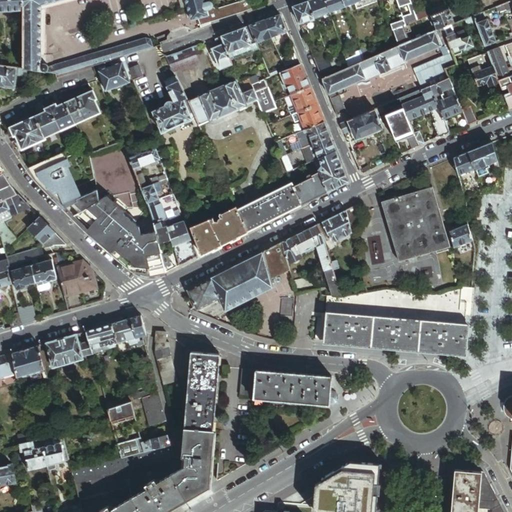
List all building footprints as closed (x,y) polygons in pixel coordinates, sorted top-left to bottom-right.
[(0,0),(0,12),(23,11),(22,0),(0,0)] [(148,50),(152,48),(149,40),(144,38),(47,67),(46,65),(44,63),(41,65),(40,6),(62,0),(184,0),(186,7),(190,21),(197,19),(208,16),(207,10),(205,3),(204,0),(22,0),(23,11),(23,31),(23,36),(23,68),(24,68),(28,69),(55,73),(57,77),(93,66),(96,65),(148,50)] [(251,9),(249,0),(246,0),(218,8),(214,8),(207,10),(208,16),(211,23),(243,13),(252,9),(251,9)] [(329,12),(324,0),(311,0),(308,1),(314,18),(329,12)] [(345,6),(342,0),(324,0),(329,12),(345,6)] [(401,18),(402,21),(404,25),(405,25),(417,20),(415,15),(409,0),(395,0),(398,8),(407,5),(410,14),(401,17),(401,18)] [(212,1),(205,3),(207,10),(214,8),(214,6),(214,4),(213,3),(212,1)] [(314,18),(308,1),(293,7),(300,23),(308,20),(314,18)] [(511,5),(511,2),(499,6),(501,10),(502,13),(511,8),(511,5)] [(430,10),(430,9),(415,15),(417,20),(420,19),(421,19),(428,16),(429,16),(430,15),(438,12),(436,8),(430,10)] [(451,24),(454,23),(448,8),(447,9),(438,12),(430,15),(434,24),(436,29),(443,27),(451,24)] [(485,21),(482,13),(474,16),(476,23),(477,23),(485,21)] [(280,15),(265,21),(272,38),(287,32),(280,15)] [(211,23),(208,16),(197,19),(200,29),(209,25),(211,23)] [(476,23),(474,16),(467,18),(470,26),(476,23)] [(421,19),(420,19),(417,20),(405,25),(408,28),(422,22),(421,19)] [(480,34),(485,46),(497,42),(488,19),(485,21),(477,23),(476,23),(480,34)] [(272,38),(265,21),(250,26),(256,43),(272,38)] [(403,26),(404,25),(402,21),(400,22),(390,25),(392,30),(403,26)] [(455,34),(451,24),(443,27),(446,37),(455,34)] [(407,38),(403,26),(392,30),(398,46),(410,41),(409,37),(407,38)] [(445,45),(449,55),(452,53),(446,37),(443,27),(436,29),(442,44),(444,43),(445,45)] [(251,45),(245,28),(221,37),(222,38),(224,45),(228,55),(251,45)] [(404,61),(442,45),(442,44),(436,29),(410,41),(398,46),(404,61)] [(455,34),(446,37),(452,53),(460,50),(463,49),(466,50),(472,47),(472,44),(470,38),(467,36),(464,30),(455,34)] [(224,45),(222,38),(221,39),(222,44),(217,46),(217,45),(215,45),(216,48),(224,45)] [(228,55),(224,45),(216,48),(212,50),(217,62),(220,69),(232,64),(228,55)] [(444,57),(449,55),(445,45),(440,47),(444,57)] [(164,52),(161,47),(161,46),(152,48),(148,50),(150,56),(164,52)] [(200,54),(197,46),(166,57),(166,58),(173,73),(197,63),(195,56),(200,54)] [(404,61),(398,46),(397,46),(382,52),(389,69),(405,62),(404,61)] [(367,47),(361,49),(362,53),(365,60),(371,57),(367,47)] [(492,63),(499,81),(510,76),(499,48),(488,52),(490,59),(492,63)] [(389,69),(382,52),(381,53),(373,56),(380,73),(389,69)] [(490,59),(488,52),(481,55),(484,61),(490,59)] [(329,61),(327,53),(314,59),(317,66),(329,61)] [(358,63),(365,60),(362,53),(356,55),(346,60),(346,62),(348,67),(358,63)] [(411,70),(419,90),(430,85),(448,78),(444,69),(457,64),(454,57),(452,53),(449,55),(444,57),(411,70)] [(299,62),(296,54),(280,60),(283,67),(299,62)] [(380,73),(373,56),(371,57),(365,60),(358,63),(364,79),(380,73)] [(488,85),(499,81),(492,63),(480,68),(476,57),(467,60),(477,86),(487,82),(488,85)] [(320,73),(332,68),(329,61),(317,66),(320,73)] [(112,66),(98,71),(105,91),(130,82),(123,62),(115,65),(114,62),(111,63),(112,66)] [(364,79),(358,63),(348,67),(322,78),(328,94),(364,79)] [(3,65),(0,64),(0,85),(14,87),(15,87),(17,75),(18,67),(3,65)] [(309,86),(300,64),(281,71),(288,86),(291,94),(309,87),(309,86)] [(138,65),(129,68),(133,81),(143,77),(138,65)] [(23,68),(18,67),(17,75),(27,77),(28,69),(24,68),(23,68)] [(281,71),(279,72),(285,87),(288,86),(281,71)] [(499,81),(501,88),(511,82),(511,81),(511,79),(510,76),(499,81)] [(190,120),(195,118),(187,101),(175,77),(164,82),(172,99),(174,103),(173,104),(172,105),(172,104),(171,104),(171,103),(170,103),(168,103),(167,104),(166,105),(165,107),(152,113),(161,133),(190,120)] [(274,102),(264,78),(250,84),(253,90),(257,101),(263,114),(276,108),(274,102)] [(452,88),(448,78),(430,85),(434,95),(439,93),(452,88)] [(253,90),(250,84),(249,80),(242,82),(246,92),(253,90)] [(247,105),(257,101),(253,90),(246,92),(241,94),(235,81),(197,97),(187,101),(195,118),(199,125),(209,121),(209,122),(219,118),(238,111),(237,110),(247,106),(247,105)] [(137,92),(134,82),(128,85),(132,94),(137,92)] [(510,108),(511,106),(511,82),(501,88),(510,108)] [(430,85),(419,90),(418,90),(420,96),(426,112),(431,110),(439,107),(436,102),(434,95),(430,85)] [(316,104),(309,87),(291,94),(292,96),(289,98),(292,105),(295,104),(298,112),(316,104)] [(420,96),(418,90),(399,98),(401,103),(420,96)] [(92,91),(66,103),(74,121),(82,117),(83,121),(100,113),(94,101),(96,100),(92,91)] [(340,93),(330,97),(337,114),(347,110),(340,93)] [(442,100),(439,93),(434,95),(436,102),(442,100)] [(462,112),(462,110),(455,95),(442,100),(436,102),(439,107),(443,119),(446,118),(462,112)] [(426,112),(420,96),(401,103),(403,108),(408,120),(426,112)] [(74,121),(66,103),(57,107),(51,110),(59,127),(74,121)] [(323,121),(316,104),(298,112),(301,119),(298,120),(301,128),(304,127),(305,129),(306,129),(323,121)] [(384,111),(382,105),(376,108),(374,109),(376,114),(384,111)] [(468,125),(477,121),(470,106),(462,110),(462,112),(468,125)] [(434,123),(439,137),(449,133),(443,119),(439,107),(431,110),(436,122),(434,123)] [(408,120),(403,108),(386,115),(396,139),(406,135),(413,132),(408,120)] [(369,111),(348,120),(352,131),(354,137),(355,139),(382,127),(376,114),(374,109),(369,111)] [(59,127),(51,110),(46,112),(35,117),(43,135),(59,127)] [(455,130),(468,125),(462,112),(446,118),(450,127),(455,129),(455,130)] [(43,135),(35,117),(10,128),(14,136),(16,135),(18,139),(22,150),(46,139),(45,138),(43,135)] [(195,130),(200,128),(199,125),(195,118),(190,120),(195,130)] [(352,131),(348,120),(340,123),(345,134),(349,132),(352,131)] [(75,124),(74,121),(59,127),(61,131),(75,124)] [(330,136),(323,121),(306,129),(309,136),(312,144),(330,136)] [(61,131),(59,127),(43,135),(45,138),(61,131)] [(412,148),(419,145),(414,135),(413,132),(406,135),(412,148)] [(419,145),(424,143),(419,133),(414,135),(419,145)] [(336,151),(330,136),(312,144),(318,159),(336,151)] [(11,142),(18,152),(22,150),(18,139),(11,142)] [(280,139),(275,142),(281,157),(287,154),(280,139)] [(128,157),(123,142),(99,150),(99,151),(89,154),(101,201),(99,202),(103,219),(109,244),(111,251),(133,270),(164,273),(166,272),(162,255),(159,244),(157,233),(157,231),(154,225),(154,223),(146,204),(145,200),(141,189),(140,187),(137,179),(133,169),(131,165),(129,158),(128,157)] [(491,143),(468,152),(474,169),(475,170),(487,165),(492,163),(496,161),(491,143)] [(159,160),(155,149),(129,158),(131,165),(133,169),(159,160)] [(348,181),(336,151),(318,159),(321,164),(321,165),(319,169),(320,171),(328,191),(348,181)] [(474,169),(468,152),(453,159),(458,176),(474,169)] [(487,165),(475,170),(478,178),(487,174),(486,170),(488,168),(487,165)] [(324,193),(328,191),(320,171),(316,173),(324,193)] [(301,205),(324,193),(316,173),(312,175),(311,173),(309,173),(307,174),(306,176),(306,178),(293,185),(301,205)] [(0,201),(17,194),(3,174),(0,174),(0,201)] [(137,179),(140,187),(145,185),(142,177),(137,179)] [(248,232),(301,205),(293,185),(291,181),(237,209),(248,232)] [(152,185),(141,189),(145,200),(146,204),(158,200),(152,185)] [(397,262),(448,247),(431,187),(380,202),(397,262)] [(0,213),(26,203),(17,194),(0,201),(0,213)] [(158,200),(146,204),(154,223),(166,219),(160,203),(159,203),(158,200)] [(103,219),(99,202),(73,216),(92,235),(111,251),(109,244),(103,219)] [(12,216),(30,207),(26,203),(0,213),(0,232),(6,229),(3,224),(4,223),(12,220),(12,216)] [(237,209),(235,205),(231,208),(224,211),(224,210),(222,211),(222,212),(221,213),(222,215),(220,216),(218,220),(215,219),(214,216),(191,228),(202,255),(248,232),(237,209)] [(352,207),(344,211),(349,227),(357,225),(352,207)] [(349,227),(344,211),(321,223),(331,242),(331,243),(351,233),(349,227)] [(172,240),(174,246),(177,245),(182,243),(191,239),(183,218),(181,215),(166,220),(168,226),(172,240)] [(67,245),(40,218),(29,228),(42,243),(46,248),(53,247),(53,246),(65,246),(67,245)] [(168,226),(166,220),(161,223),(154,225),(157,231),(157,233),(159,244),(172,240),(168,226)] [(5,249),(17,238),(4,223),(3,224),(6,229),(0,232),(0,233),(1,235),(5,249)] [(331,242),(321,223),(316,225),(321,235),(324,245),(331,242)] [(321,235),(316,225),(304,231),(281,243),(287,263),(290,262),(301,257),(299,254),(316,245),(317,249),(331,296),(340,297),(339,294),(324,245),(321,235)] [(471,240),(466,225),(448,232),(452,247),(471,240)] [(177,245),(182,264),(187,262),(182,243),(177,245)] [(287,263),(281,243),(262,253),(271,279),(289,270),(287,263)] [(301,257),(317,249),(316,245),(299,254),(301,257)] [(31,260),(37,258),(44,257),(41,248),(7,257),(8,258),(10,266),(11,265),(26,261),(31,260)] [(271,279),(262,253),(196,286),(205,305),(221,298),(227,309),(273,287),(271,279)] [(167,254),(162,255),(166,272),(176,267),(173,255),(168,256),(167,254)] [(7,266),(10,266),(8,258),(0,261),(0,269),(1,272),(8,269),(7,266)] [(36,283),(37,283),(46,280),(46,281),(48,282),(56,280),(57,277),(52,260),(38,264),(33,265),(36,283)] [(57,268),(64,297),(97,289),(92,271),(88,268),(84,269),(82,262),(57,268)] [(27,285),(37,283),(36,283),(33,265),(27,267),(13,271),(16,288),(19,290),(26,288),(27,285)] [(0,287),(12,284),(8,269),(1,272),(0,272),(0,287)] [(296,294),(317,290),(314,276),(292,281),(296,294)] [(353,294),(366,292),(364,284),(357,286),(355,290),(352,291),(353,294)] [(196,286),(187,290),(190,297),(195,307),(196,310),(205,305),(196,286)] [(469,288),(460,287),(444,291),(438,293),(384,288),(366,292),(353,294),(348,295),(340,297),(331,296),(329,296),(325,296),(324,312),(463,324),(465,304),(472,304),(473,288),(469,288)] [(31,306),(18,310),(19,313),(20,318),(22,325),(36,321),(31,306)] [(464,354),(467,327),(463,326),(463,324),(324,312),(322,342),(445,352),(464,354)] [(141,316),(112,324),(117,343),(128,340),(142,336),(144,335),(147,335),(141,316)] [(15,327),(22,325),(20,318),(13,320),(14,324),(15,327)] [(117,343),(112,324),(86,332),(89,342),(92,354),(116,348),(115,347),(117,343)] [(167,332),(156,332),(156,341),(166,342),(167,332)] [(76,335),(47,344),(48,350),(52,364),(53,367),(83,359),(82,357),(79,345),(78,342),(76,335)] [(144,344),(142,336),(128,340),(129,346),(136,343),(137,346),(144,344)] [(166,342),(156,341),(154,354),(163,385),(177,381),(169,350),(169,342),(166,342)] [(82,357),(92,354),(89,342),(82,344),(79,345),(82,357)] [(41,352),(39,346),(30,348),(13,353),(18,375),(18,377),(46,372),(45,366),(41,352)] [(41,352),(45,366),(52,364),(48,350),(41,352)] [(197,352),(192,352),(185,428),(213,430),(219,367),(220,354),(215,354),(207,353),(197,352)] [(13,353),(0,356),(0,378),(18,375),(13,353)] [(257,370),(242,369),(240,396),(254,397),(257,370)] [(332,377),(257,370),(254,397),(254,399),(330,405),(332,377)] [(133,401),(157,393),(156,388),(131,397),(133,401)] [(165,421),(157,393),(143,398),(150,425),(165,421)] [(511,395),(510,397),(508,397),(506,399),(504,402),(503,404),(503,407),(503,408),(504,411),(505,414),(506,415),(508,418),(510,418),(511,418),(511,395)] [(131,402),(108,409),(112,425),(136,418),(131,402)] [(211,458),(213,430),(185,428),(182,456),(185,467),(193,496),(209,486),(211,458)] [(217,482),(246,465),(249,433),(213,430),(211,458),(219,459),(217,482)] [(50,446),(65,443),(63,436),(49,439),(50,446)] [(152,450),(170,445),(168,436),(148,441),(147,443),(148,444),(149,446),(151,445),(152,450)] [(141,438),(117,444),(121,458),(145,452),(143,447),(143,445),(142,442),(141,440),(141,438)] [(35,449),(34,442),(22,444),(24,451),(35,449)] [(70,461),(65,443),(50,446),(43,447),(47,466),(56,464),(70,461)] [(145,452),(121,458),(72,471),(76,484),(175,458),(172,445),(170,445),(152,450),(145,452)] [(28,470),(47,466),(43,447),(35,449),(24,451),(24,454),(28,470)] [(375,511),(380,464),(351,461),(322,478),(322,481),(316,484),(314,511),(315,511),(375,511)] [(0,484),(15,481),(14,472),(17,471),(16,467),(12,467),(12,465),(0,467),(0,484)] [(190,498),(193,496),(185,467),(182,469),(179,471),(187,499),(190,498)] [(454,470),(450,511),(478,511),(479,509),(479,502),(492,503),(497,500),(484,473),(454,470)] [(164,511),(187,499),(179,471),(160,482),(154,485),(150,488),(144,491),(132,498),(140,511),(164,511)] [(140,511),(132,498),(115,508),(111,511),(108,511),(140,511)] [(492,510),(500,506),(497,500),(492,503),(479,502),(479,509),(492,510)]
